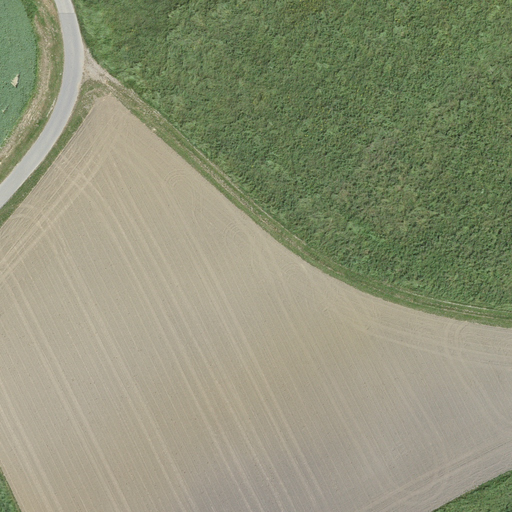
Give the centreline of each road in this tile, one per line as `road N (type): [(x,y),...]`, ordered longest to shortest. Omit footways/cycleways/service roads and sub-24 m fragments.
road 1 (track): [(511,301),(446,302),(277,232),(170,125),(72,44)]
road 2 (unclassified): [(62,0),(72,44),(69,92),(39,150),(0,195)]
